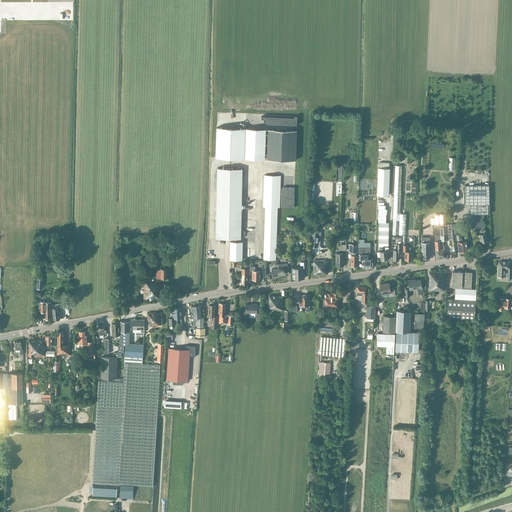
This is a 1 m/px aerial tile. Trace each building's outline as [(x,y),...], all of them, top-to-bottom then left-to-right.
[(402,166),(395,166),(392,235),(403,236),(403,245),(405,245),(406,214),(400,214),(402,166)] [(377,195),(388,195),(390,168),(378,167),(377,195)] [(217,168),(216,238),(241,239),(243,169),(217,168)] [(264,175),(263,207),(266,207),(264,259),(276,259),(278,207),(280,207),(281,176),(264,175)] [(470,205),(470,216),(482,214),(488,214),(488,204),(489,204),(489,185),(465,185),(465,205),(470,205)] [(445,214),(435,215),(436,224),(445,223),(445,214)] [(484,226),(482,214),(470,216),(472,228),(480,226),(481,230),(485,230),(484,226)] [(383,246),(388,247),(389,223),(386,223),(379,222),(378,246),(383,246)] [(440,241),(448,240),(447,226),(434,227),(435,241),(436,258),(445,258),(445,248),(441,249),(440,241)] [(485,230),(481,230),(482,233),(479,234),(481,242),(487,241),(485,230)] [(313,231),(312,246),(320,247),(321,232),(313,231)] [(430,249),(430,237),(421,237),(421,257),(423,257),(423,258),(426,258),(426,257),(430,257),(430,249)] [(466,245),(467,245),(466,241),(465,241),(462,241),(462,238),(459,238),(459,242),(458,242),(459,251),(467,250),(466,245)] [(228,259),(242,259),(242,241),(229,241),(228,259)] [(355,266),(357,266),(358,245),(353,245),(353,244),(349,244),(349,252),(353,252),(353,255),(351,255),(351,261),(350,261),(350,265),(351,265),(351,266),(352,267),(354,267),(355,266)] [(393,259),(399,260),(399,252),(401,252),(402,244),(398,244),(397,250),(393,250),(393,259)] [(408,245),(405,245),(403,245),(402,245),(402,251),(404,251),(404,256),(405,256),(405,260),(406,260),(406,261),(409,261),(409,260),(412,260),(412,256),(413,256),(413,251),(410,251),(410,247),(408,247),(408,245)] [(388,247),(383,246),(383,251),(380,252),(381,260),(388,259),(387,251),(388,251),(388,247)] [(370,247),(358,247),(359,259),(362,259),(362,268),(373,268),(373,258),(370,258),(370,247)] [(328,261),(326,261),(326,259),(314,260),(313,274),(327,274),(328,261)] [(292,267),(292,268),(292,278),(304,278),(304,267),(307,267),(307,261),(300,262),(300,267),(292,267)] [(498,261),(498,276),(504,277),(504,276),(509,277),(509,269),(510,269),(510,262),(498,261)] [(288,268),(287,263),(278,264),(279,275),(285,274),(285,268),(288,268)] [(255,270),(255,266),(251,266),(251,271),(252,271),(252,279),(256,280),(259,280),(260,280),(260,271),(255,270)] [(250,284),(250,276),(250,268),(242,268),(241,284),(250,284)] [(455,287),(471,287),(472,272),(453,271),(452,286),(455,287)] [(435,272),(429,272),(429,289),(434,289),(434,290),(446,290),(446,272),(440,272),(435,272)] [(144,299),(157,299),(157,296),(161,296),(161,281),(144,280),(144,299)] [(408,280),(410,289),(418,288),(419,294),(424,294),(423,287),(422,287),(421,280),(413,281),(413,280),(408,280)] [(380,284),(381,293),(389,292),(389,296),(395,295),(394,288),(390,289),(389,283),(380,284)] [(357,295),(362,295),(362,302),(367,302),(367,292),(366,292),(367,287),(358,287),(357,292),(357,295)] [(448,298),(447,318),(474,320),(476,289),(471,288),(471,287),(455,287),(455,299),(448,298)] [(324,306),(338,306),(338,292),(337,292),(333,292),(328,292),(327,298),(325,298),(324,306)] [(306,305),(306,312),(310,312),(310,296),(307,296),(307,295),(303,295),(303,296),(300,296),(299,305),(306,305)] [(278,311),(282,311),(283,296),(269,296),(269,309),(278,309),(278,311)] [(499,298),(499,307),(499,309),(504,310),(504,307),(510,308),(511,299),(499,298)] [(45,301),(41,301),(41,312),(45,312),(46,319),(52,319),(51,302),(45,302),(45,301)] [(253,303),(253,305),(246,305),(246,311),(244,311),(243,312),(243,316),(244,317),(248,317),(249,316),(249,312),(256,313),(257,304),(253,303)] [(218,323),(227,323),(227,315),(225,315),(225,304),(219,304),(218,323)] [(58,305),(52,305),(52,309),(54,320),(60,319),(60,318),(64,317),(63,310),(59,311),(58,305)] [(197,327),(203,327),(204,317),(202,317),(201,305),(191,306),(192,315),(191,315),(192,318),(196,318),(196,326),(197,326),(197,327)] [(211,327),(217,328),(218,316),(215,316),(216,305),(209,305),(208,316),(212,316),(211,327)] [(367,306),(366,318),(374,319),(375,307),(367,306)] [(177,318),(182,318),(182,308),(173,308),(173,318),(169,318),(169,325),(178,325),(177,318)] [(397,310),(396,330),(397,330),(409,331),(410,311),(397,310)] [(147,313),(149,327),(161,326),(160,313),(156,313),(156,312),(147,313)] [(411,319),(410,329),(423,329),(424,314),(415,313),(415,320),(411,319)] [(383,316),(383,332),(395,333),(395,317),(383,316)] [(133,321),(133,329),(141,329),(141,332),(144,332),(144,320),(140,320),(140,321),(133,321)] [(114,352),(114,357),(116,357),(122,357),(122,352),(124,352),(124,345),(129,346),(130,322),(120,322),(120,345),(119,345),(118,353),(114,352)] [(205,329),(196,328),(195,337),(205,337),(205,329)] [(397,330),(395,351),(418,352),(419,331),(409,331),(397,330)] [(59,352),(59,356),(70,356),(70,345),(65,345),(65,331),(58,332),(58,344),(56,344),(56,352),(59,352)] [(79,339),(78,339),(78,344),(85,344),(87,344),(87,355),(92,355),(92,342),(92,341),(88,341),(87,335),(86,335),(86,331),(79,331),(79,339)] [(394,354),(395,334),(378,333),(377,346),(386,346),(386,354),(394,354)] [(319,355),(345,357),(346,339),(321,336),(319,355)] [(37,340),(37,356),(46,356),(45,339),(37,340)] [(37,356),(37,340),(28,340),(29,357),(37,356)] [(15,342),(15,350),(20,349),(20,355),(24,354),(23,349),(22,349),(22,342),(19,342),(19,341),(15,342)] [(169,348),(167,380),(173,381),(173,384),(183,384),(183,381),(188,381),(190,356),(196,357),(196,347),(195,346),(185,345),(185,349),(169,348)] [(125,346),(124,356),(143,357),(143,347),(130,346),(129,346),(125,346)] [(123,382),(117,484),(153,486),(157,415),(160,365),(142,364),(143,357),(124,356),(123,382)] [(101,357),(101,378),(116,379),(116,357),(114,357),(101,357)] [(320,362),(320,376),(330,376),(331,363),(320,362)] [(7,404),(23,404),(22,373),(8,373),(7,388),(7,404)] [(96,431),(93,483),(117,484),(123,382),(99,381),(96,431)] [(185,385),(185,396),(192,396),(193,385),(185,385)] [(48,397),(42,397),(42,400),(48,400),(48,402),(51,402),(51,394),(48,394),(48,397)] [(181,409),(182,402),(165,401),(164,408),(181,409)] [(116,497),(117,487),(93,486),(93,496),(116,497)]
